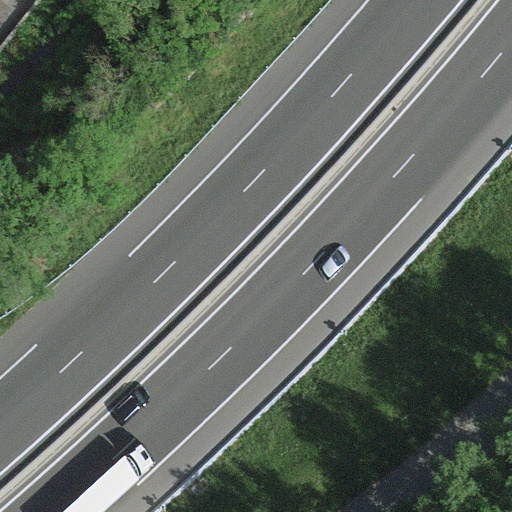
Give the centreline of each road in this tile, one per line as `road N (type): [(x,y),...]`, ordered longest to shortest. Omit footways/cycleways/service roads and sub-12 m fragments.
road 1 (motorway): [(61,511),(175,409),(511,48)]
road 2 (motorway): [(412,0),(103,331),(0,423)]
road 3 (residential): [(511,402),(380,511)]
